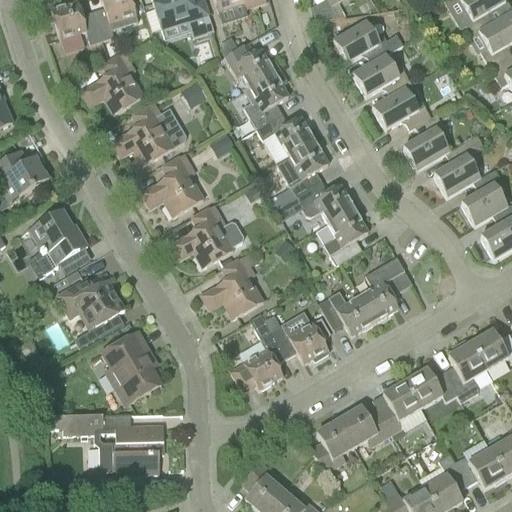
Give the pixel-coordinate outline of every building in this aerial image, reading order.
[(134,22),(131,11),(127,0),(98,0),(102,13),(91,17),(100,46),(112,42),(108,30),(134,22)] [(149,0),(153,15),(159,34),(185,26),(188,38),(190,44),(212,37),(200,1),(189,4),(187,0),(149,0)] [(262,0),(210,0),(216,18),(242,9),(243,14),(264,7),(262,0)] [(321,0),(328,11),(346,1),(345,0),(321,0)] [(485,18),(503,8),(498,0),(464,0),(457,4),(466,20),(459,24),(470,42),(509,18),(491,29),(485,18)] [(75,7),(49,16),(58,45),(62,58),(82,52),(78,38),(84,36),(88,50),(100,46),(91,17),(80,21),(75,7)] [(505,52),(511,47),(511,22),(509,18),(470,42),(476,38),(485,53),(478,57),(489,75),(511,62),(505,52)] [(380,39),(373,42),(364,27),(331,46),(344,69),(362,59),(368,69),(350,79),(351,80),(401,50),(395,40),(384,46),(380,39)] [(224,61),(235,55),(229,45),(218,52),(224,61)] [(259,55),(252,59),(246,48),(235,55),(224,61),(222,62),(235,84),(239,81),(246,93),(242,96),(242,97),(278,76),(271,63),(265,66),(259,55)] [(384,61),(401,51),(401,50),(351,80),(364,103),(382,92),(388,102),(370,113),(404,93),(403,93),(409,89),(399,72),(393,76),(384,61)] [(129,80),(134,77),(122,57),(100,70),(106,80),(79,96),(88,112),(102,104),(111,120),(142,102),(129,80)] [(511,106),(511,64),(511,62),(489,75),(499,93),(506,89),(511,98),(511,105),(511,106)] [(280,91),(285,88),(278,76),(242,97),(249,109),(241,113),(254,135),(280,120),(274,109),(286,102),(280,91)] [(188,112),(204,103),(196,88),(179,97),(188,112)] [(418,105),(412,109),(404,93),(370,113),(383,136),(401,125),(407,136),(413,133),(435,120),(434,119),(428,123),(418,105)] [(2,107),(3,106),(0,98),(0,132),(11,128),(2,107)] [(136,131),(109,147),(118,163),(131,155),(141,172),(158,162),(172,154),(183,147),(185,142),(180,135),(175,134),(164,140),(153,122),(160,119),(153,108),(148,111),(134,119),(130,121),(136,131)] [(299,123),(286,130),(280,120),(254,135),(261,146),(273,139),(286,162),(287,163),(313,148),(299,123)] [(438,142),(445,138),(435,120),(413,133),(419,143),(401,154),(414,176),(443,160),(447,157),(438,142)] [(215,161),(232,152),(224,139),(208,148),(215,161)] [(471,157),(482,151),(476,141),(447,157),(443,160),(449,170),(431,180),(445,203),(492,176),(492,175),(477,183),(469,169),(475,165),(471,157)] [(286,162),(274,169),(288,193),(290,196),(294,203),(320,188),(314,177),(326,170),(313,148),(287,163),(286,162)] [(33,162),(26,167),(19,156),(0,166),(0,199),(6,209),(47,185),(33,162)] [(189,181),(194,178),(183,159),(160,172),(166,182),(139,198),(148,214),(161,206),(171,223),(203,204),(189,181)] [(492,176),(445,203),(471,188),(477,198),(459,209),(472,232),(511,208),(505,212),(496,197),(502,193),(492,176)] [(338,191),(326,198),(320,188),(294,203),(305,221),(309,223),(319,217),(326,230),(352,215),(338,191)] [(250,205),(260,200),(256,191),(246,196),(250,205)] [(492,265),(511,253),(511,208),(472,232),(490,221),(496,232),(478,242),(492,265)] [(229,227),(224,230),(213,210),(190,223),(196,233),(169,250),(178,265),(191,257),(201,274),(233,255),(231,252),(241,247),(242,242),(234,228),(229,227)] [(78,238),(75,240),(60,215),(27,234),(39,255),(37,256),(38,257),(31,261),(41,280),(50,274),(51,277),(52,276),(51,274),(56,271),(55,269),(86,251),(78,238)] [(354,245),(366,238),(352,215),(326,230),(334,243),(322,250),(334,271),(360,256),(354,245)] [(247,270),(256,265),(251,256),(220,274),(226,285),(199,301),(208,316),(221,308),(231,324),(262,305),(249,283),(253,280),(247,270)] [(371,293),(357,301),(357,302),(373,328),(396,314),(389,302),(400,296),(410,290),(409,288),(405,281),(404,280),(400,273),(399,272),(395,264),(384,270),(367,280),(364,281),(371,293)] [(86,337),(123,315),(105,285),(87,296),(81,286),(53,302),(67,325),(76,320),(86,337)] [(333,299),(316,309),(321,319),(331,336),(342,330),(349,342),(373,328),(357,302),(341,312),(333,299)] [(284,363),(269,337),(259,320),(248,327),(257,343),(265,355),(229,377),(242,397),(254,390),(257,395),(281,381),(274,370),(284,363)] [(273,320),(263,326),(269,337),(284,363),(294,357),(301,369),(311,364),(313,367),(328,359),(320,345),(328,340),(319,324),(309,330),(287,343),(279,331),(279,330),(273,320)] [(511,347),(507,339),(496,346),(491,336),(468,349),(485,376),(506,364),(509,369),(511,367),(511,347)] [(144,363),(149,360),(136,337),(99,359),(108,376),(103,378),(122,412),(160,390),(144,363)] [(468,349),(466,346),(462,346),(452,352),(451,355),(453,358),(445,363),(452,372),(441,378),(454,400),(455,400),(459,407),(476,397),(477,393),(471,384),(485,376),(468,349)] [(441,378),(430,384),(425,374),(403,387),(419,415),(441,402),(443,406),(454,400),(441,378)] [(42,385),(32,389),(36,399),(46,395),(42,385)] [(397,427),(419,415),(403,387),(380,400),(386,410),(375,416),(390,440),(401,434),(397,427)] [(375,416),(364,422),(359,413),(337,426),(353,453),(365,446),(369,452),(390,440),(375,416)] [(157,479),(157,453),(162,453),(161,431),(129,432),(129,420),(45,422),(45,434),(61,434),(61,440),(92,440),(92,449),(98,454),(98,471),(104,478),(111,478),(110,464),(125,464),(125,480),(157,479)] [(341,460),(353,453),(337,426),(314,439),(320,448),(309,455),(324,480),(345,468),(341,460)] [(511,433),(507,437),(510,442),(488,455),(504,482),(511,477),(511,433)] [(482,495),(504,482),(488,455),(466,468),(463,462),(452,468),(466,492),(476,485),(482,495)] [(445,480),(423,493),(433,511),(452,511),(461,507),(455,498),(466,492),(452,468),(448,460),(436,467),(445,480)] [(276,483),(273,481),(258,468),(240,489),(250,497),(243,506),(250,511),(271,511),(284,497),(272,487),(276,483)] [(433,511),(423,493),(401,506),(397,500),(387,507),(389,511),(433,511)] [(312,511),(299,500),(294,506),(284,497),(271,511),(312,511)]
